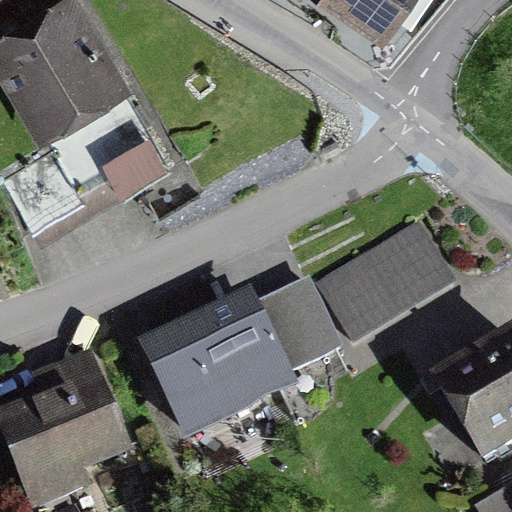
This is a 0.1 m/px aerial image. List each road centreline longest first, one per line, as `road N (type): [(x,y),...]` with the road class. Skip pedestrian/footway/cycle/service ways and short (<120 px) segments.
road 1 (residential): [(409,123),(362,168),(233,232),(0,324)]
road 2 (residential): [(216,0),(409,123)]
road 3 (residential): [(409,123),(460,22),(484,0)]
road 4 (residential): [(409,123),(511,204)]
